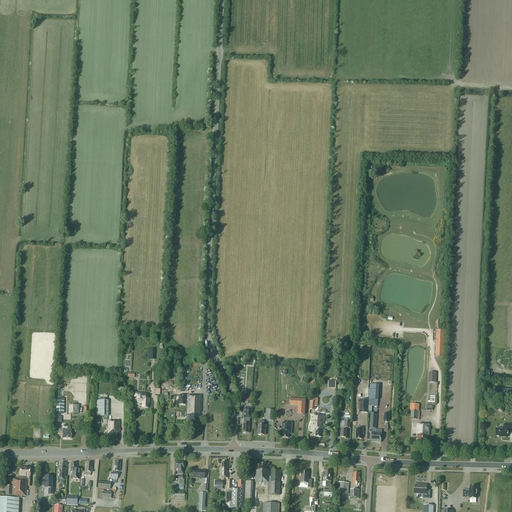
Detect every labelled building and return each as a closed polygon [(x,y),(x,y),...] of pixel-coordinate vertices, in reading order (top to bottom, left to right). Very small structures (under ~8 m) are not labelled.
[(369,400),(378,400),(379,385),(370,385),(369,400)] [(135,393),(134,397),(137,398),(137,399),(137,402),(142,402),(142,407),(139,407),(148,408),(148,405),(149,405),(150,399),(144,398),(145,395),(145,394),(135,393)] [(201,396),(187,396),(186,412),(181,412),(181,417),(187,417),(186,420),(188,420),(187,425),(199,425),(199,418),(200,418),(201,396)] [(96,417),(108,417),(108,401),(105,401),(105,398),(99,398),(99,401),(97,401),(96,417)] [(360,400),(359,413),(368,413),(368,401),(360,400)] [(69,405),(69,414),(77,414),(78,405),(69,405)] [(411,407),(410,420),(418,420),(418,411),(418,407),(411,407)] [(247,433),(249,433),(249,418),(251,419),(251,409),(244,408),(244,418),(245,418),(245,423),(243,423),(243,424),(242,425),(243,426),(243,433),(244,433),(244,434),(246,434),(247,433)] [(324,416),(320,415),(312,414),(310,432),(316,432),(315,437),(321,438),(322,429),(323,429),(324,416)] [(114,440),(119,440),(119,436),(120,436),(120,421),(107,421),(107,435),(114,435),(114,440)] [(258,435),(265,435),(265,429),(266,429),(266,425),(264,425),(264,421),(260,421),(260,425),(258,425),(258,435)] [(283,434),(282,438),(288,438),(289,434),(291,434),(292,423),(282,423),(282,433),(283,434)] [(341,438),(346,438),(347,430),(346,430),(346,428),(350,428),(350,423),(345,423),(344,427),(342,427),(341,430),(341,438)] [(418,435),(417,441),(427,442),(428,435),(429,436),(430,425),(417,424),(417,435),(418,435)] [(502,437),(506,437),(506,431),(511,431),(511,424),(504,424),(504,429),(496,428),(495,436),(502,437)] [(381,430),(376,430),(369,429),(369,432),(372,433),(371,442),(381,443),(381,433),(381,430)] [(62,438),(71,439),(71,430),(59,430),(58,435),(62,435),(62,438)] [(110,479),(117,479),(118,473),(117,473),(117,471),(119,472),(120,463),(115,462),(115,466),(114,466),(113,471),(114,471),(114,473),(110,473),(110,479)] [(228,478),(228,471),(227,471),(227,462),(222,462),(222,468),(220,468),(220,478),(221,478),(221,481),(215,481),(215,485),(224,485),(224,478),(228,478)] [(58,480),(65,481),(66,469),(64,469),(65,464),(60,463),(59,468),(58,468),(58,480)] [(75,478),(75,479),(79,479),(79,469),(76,469),(76,464),(71,464),(70,472),(72,473),(72,477),(75,478)] [(280,483),(280,471),(271,471),(271,477),(270,477),(270,471),(269,471),(269,464),(257,464),(256,470),(255,482),(268,483),(268,494),(280,495),(280,483)] [(26,496),(27,480),(28,480),(28,486),(31,486),(31,477),(29,477),(30,474),(30,468),(21,468),(21,474),(21,476),(22,476),(22,479),(12,479),(12,487),(5,486),(5,495),(6,495),(6,498),(0,497),(0,511),(18,511),(19,498),(22,498),(22,496),(26,496)] [(193,478),(204,479),(204,471),(194,471),(193,478)] [(301,472),(300,483),(301,483),(301,484),(303,484),(304,483),(308,483),(308,488),(311,488),(312,480),(308,480),(309,473),(301,472)] [(351,484),(360,484),(360,477),(359,477),(359,473),(353,473),(353,477),(352,477),(351,484)] [(45,486),(44,488),(48,489),(48,495),(53,495),(53,488),(52,488),(52,477),(51,477),(51,476),(48,476),(48,477),(45,476),(45,480),(42,480),(42,486),(45,486)] [(231,492),(226,492),(226,508),(243,509),(245,481),(238,481),(238,489),(231,489),(231,492)] [(245,503),(252,503),(253,482),(246,481),(245,503)] [(337,498),(336,499),(336,504),(340,505),(341,499),(341,495),(348,495),(349,483),(339,482),(338,494),(337,494),(337,498)] [(422,499),(429,499),(430,491),(426,491),(427,486),(415,485),(414,494),(422,494),(422,499)] [(463,490),(463,498),(469,498),(469,499),(477,499),(477,492),(478,489),(477,489),(477,487),(469,487),(469,491),(467,491),(467,490),(463,490)] [(350,490),(350,498),(359,499),(359,490),(350,490)] [(174,500),(184,500),(185,492),(174,491),(174,500)] [(66,506),(77,506),(77,497),(67,496),(66,506)] [(55,504),(66,505),(66,497),(55,497),(55,504)] [(262,511),(279,511),(280,504),(263,503),(262,511)]
